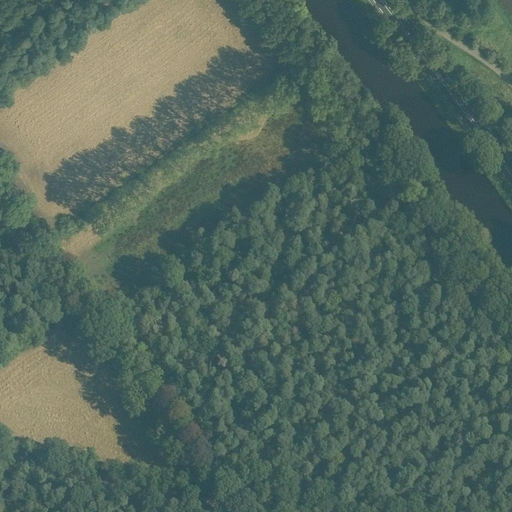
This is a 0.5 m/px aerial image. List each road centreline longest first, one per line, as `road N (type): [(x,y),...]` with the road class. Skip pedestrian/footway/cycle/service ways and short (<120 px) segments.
road 1 (track): [(257,0),(511,334)]
road 2 (primary): [(511,174),(382,0)]
road 3 (unclassified): [(511,80),(443,32),(413,0)]
